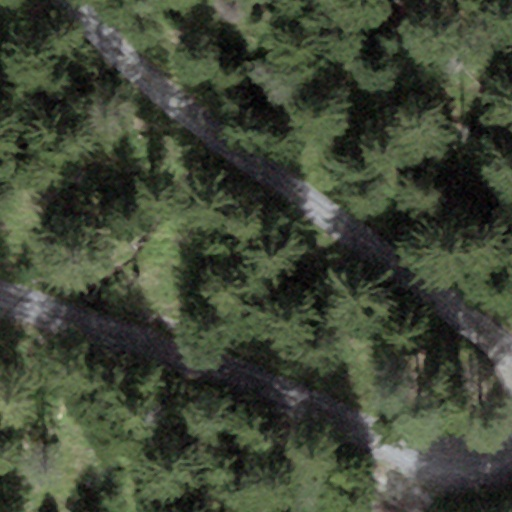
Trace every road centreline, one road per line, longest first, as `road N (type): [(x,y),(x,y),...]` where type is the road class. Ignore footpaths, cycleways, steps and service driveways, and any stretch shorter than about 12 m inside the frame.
road 1 (track): [(511,368),(502,350),(113,52),(69,0)]
road 2 (track): [(0,299),(146,347),(459,472),(511,444)]
